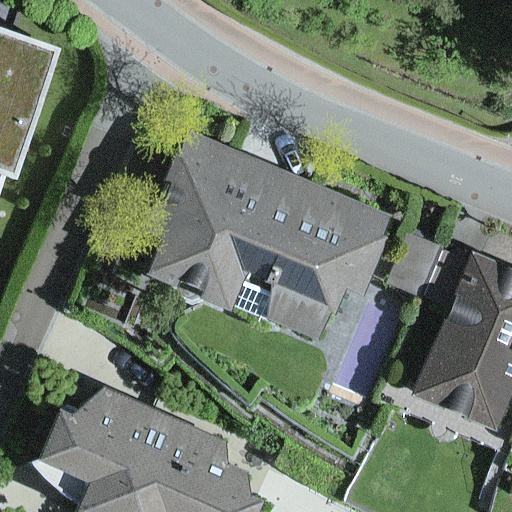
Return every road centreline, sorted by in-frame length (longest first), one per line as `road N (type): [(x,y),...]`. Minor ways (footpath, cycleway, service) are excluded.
road 1 (residential): [(511,201),(277,105),(152,25)]
road 2 (residential): [(0,388),(152,25)]
